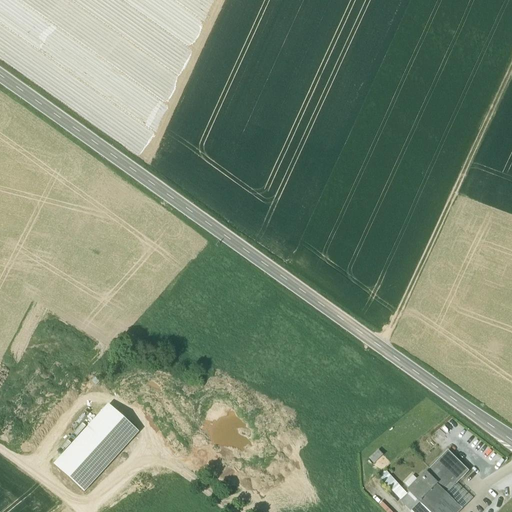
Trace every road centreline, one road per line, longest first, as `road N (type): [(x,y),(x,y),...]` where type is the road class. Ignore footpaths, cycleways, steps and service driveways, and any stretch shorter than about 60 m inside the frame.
road 1 (secondary): [(511,441),(0,75)]
road 2 (track): [(383,348),(511,68)]
road 3 (track): [(82,511),(153,438),(234,511)]
road 4 (track): [(153,438),(143,415),(109,399),(39,476)]
